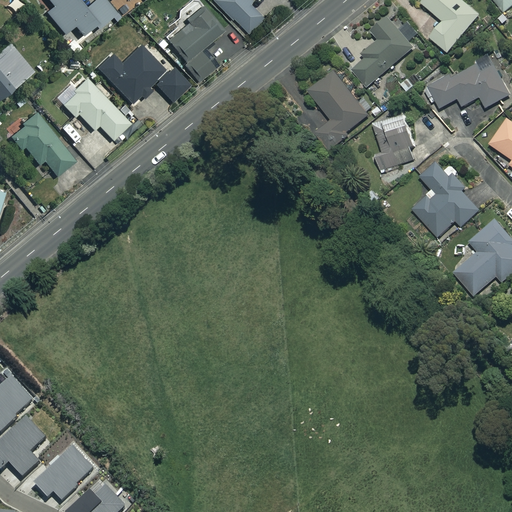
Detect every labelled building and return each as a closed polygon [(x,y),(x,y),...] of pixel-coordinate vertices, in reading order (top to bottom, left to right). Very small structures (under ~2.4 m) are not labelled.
[(94,0),(83,9),(76,0),(46,0),(52,7),(45,12),(62,34),(71,27),(79,36),(93,25),(95,29),(114,13),(103,0),(94,0)] [(213,0),(249,32),(263,17),(245,0),(213,0)] [(480,16),(460,0),(424,0),(421,4),(443,22),(430,39),(448,54),(480,16)] [(511,0),(492,0),(503,14),(511,6),(511,0)] [(129,11),(122,1),(114,7),(121,17),(129,11)] [(222,32),(202,6),(184,21),(186,24),(166,40),(198,80),(213,68),(199,51),(222,32)] [(414,50),(389,19),(372,33),(379,42),(363,55),(367,60),(353,71),(367,88),(414,50)] [(0,98),(32,71),(9,45),(0,52),(0,98)] [(143,99),(151,91),(148,88),(152,84),(171,103),(190,86),(173,68),(167,74),(139,46),(120,65),(110,55),(96,69),(130,104),(139,95),(143,99)] [(481,73),(477,65),(430,88),(440,109),(458,100),(462,108),(481,99),(486,109),(510,97),(495,66),(481,73)] [(370,115),(334,72),(309,93),(332,120),(315,134),(329,150),(370,115)] [(58,98),(63,103),(61,105),(73,117),(76,114),(93,130),(97,126),(111,140),(128,124),(84,79),(73,90),(69,86),(58,98)] [(74,162),(34,111),(19,123),(22,127),(9,137),(18,150),(22,147),(37,165),(43,161),(55,177),(74,162)] [(418,159),(403,115),(374,125),(384,154),(376,157),(382,174),(398,169),(397,166),(418,159)] [(511,122),(507,120),(490,145),(511,160),(511,162),(510,166),(511,167),(511,122)] [(444,173),(436,164),(421,178),(433,192),(413,210),(438,238),(456,221),(461,227),(479,211),(462,192),(467,187),(450,168),(444,173)] [(511,275),(511,244),(494,223),(470,243),(479,253),(455,274),(475,297),(498,277),(502,283),(511,275)] [(58,421),(38,405),(0,450),(0,462),(13,474),(28,456),(33,461),(50,441),(45,436),(58,421)] [(97,467),(89,457),(78,466),(86,475),(97,467)] [(51,492),(32,473),(13,493),(33,511),(51,492)] [(90,491),(68,511),(122,511),(127,508),(106,487),(96,497),(90,491)]
